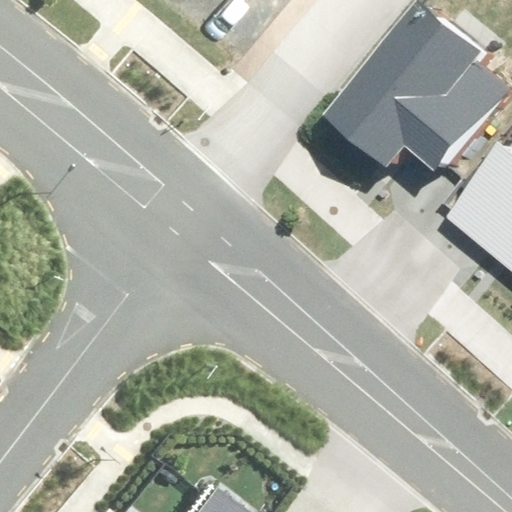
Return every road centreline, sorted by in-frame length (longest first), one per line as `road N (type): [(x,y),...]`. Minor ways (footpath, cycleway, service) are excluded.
road 1 (residential): [(511,510),(182,222)]
road 2 (residential): [(182,222),(0,455)]
road 3 (residential): [(182,222),(359,0)]
road 4 (residential): [(182,222),(0,77)]
